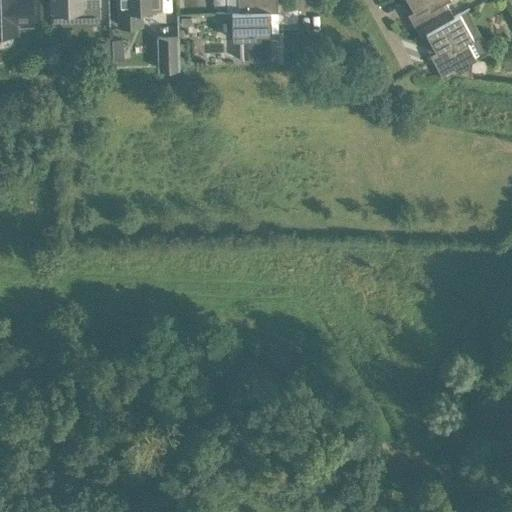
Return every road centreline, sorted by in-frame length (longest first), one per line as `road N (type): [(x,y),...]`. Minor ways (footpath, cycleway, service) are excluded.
road 1 (track): [(0,302),(145,311),(272,333)]
road 2 (track): [(413,439),(433,370),(511,250)]
road 3 (track): [(405,474),(372,444),(339,381),(272,333)]
